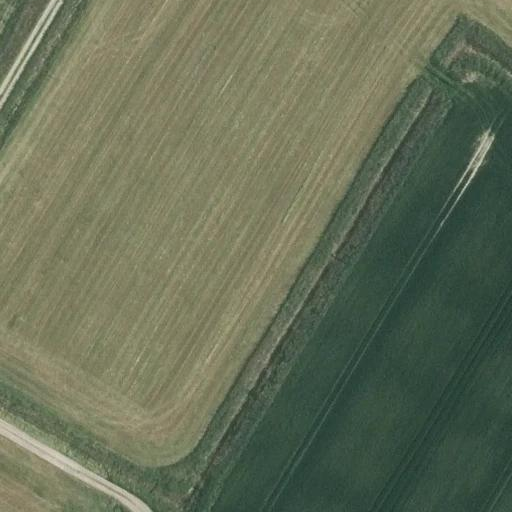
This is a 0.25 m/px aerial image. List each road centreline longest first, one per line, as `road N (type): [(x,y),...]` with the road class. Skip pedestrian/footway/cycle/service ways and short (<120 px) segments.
road 1 (track): [(138,511),(0,428)]
road 2 (track): [(0,104),(62,0)]
